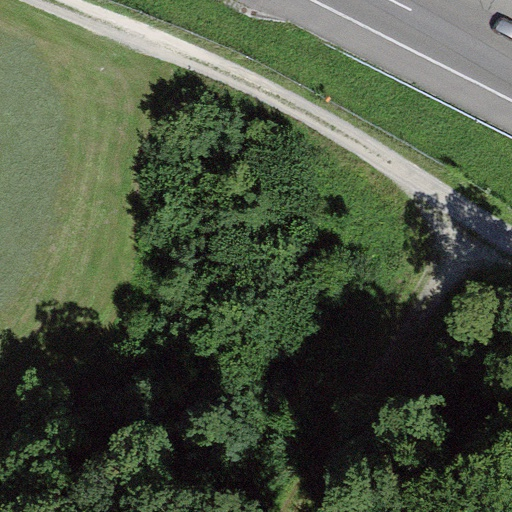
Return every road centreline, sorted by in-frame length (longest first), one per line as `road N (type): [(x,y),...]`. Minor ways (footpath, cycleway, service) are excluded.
road 1 (track): [(54,0),(339,131),(511,238)]
road 2 (track): [(292,511),(479,217)]
